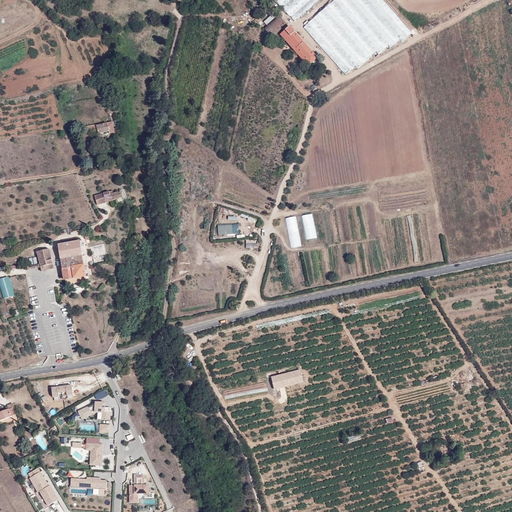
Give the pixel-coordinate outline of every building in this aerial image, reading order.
[(275,0),(294,21),(318,0),(275,0)] [(382,0),(334,0),(304,27),(345,74),(355,65),(357,68),(376,51),(378,53),(388,45),(390,47),(400,38),(402,41),(411,32),(382,0)] [(264,28),(273,38),(287,25),(278,15),(264,28)] [(289,26),(282,32),(309,63),(310,64),(315,59),(316,56),(289,26)] [(309,63),(282,32),(280,34),(308,64),(309,63)] [(86,131),(88,140),(89,141),(93,139),(91,132),(98,130),(98,133),(109,131),(109,133),(115,132),(115,133),(119,132),(116,121),(97,126),(96,124),(85,126),(86,131)] [(81,142),(88,140),(86,131),(79,133),(81,142)] [(123,197),(121,191),(110,195),(112,201),(123,197)] [(314,214),(302,216),(306,241),(318,238),(314,214)] [(291,249),(303,247),(297,217),(286,219),(291,249)] [(218,225),(219,234),(240,233),(239,224),(218,225)] [(86,276),(80,240),(58,244),(64,280),(86,276)] [(247,249),(259,249),(259,240),(247,240),(247,249)] [(37,252),(40,265),(40,266),(48,265),(49,269),(54,268),(49,249),(37,252)] [(41,268),(42,273),(48,271),(48,270),(49,269),(48,265),(40,266),(40,265),(29,267),(30,270),(41,268)] [(10,277),(0,280),(0,284),(5,300),(16,297),(10,277)] [(185,357),(190,350),(185,346),(180,354),(185,357)] [(274,391),(305,385),(302,372),(272,378),(274,391)] [(72,385),(62,386),(63,393),(67,393),(67,395),(73,395),(72,385)] [(63,393),(62,386),(52,387),(53,397),(59,396),(59,394),(63,393)] [(99,421),(112,421),(112,408),(108,408),(106,404),(105,405),(95,405),(79,412),(82,420),(84,420),(95,416),(99,416),(99,421)] [(15,407),(14,407),(8,409),(4,410),(0,412),(0,420),(12,416),(11,416),(17,414),(15,407)] [(101,434),(111,434),(111,425),(101,425),(101,434)] [(42,435),(38,437),(43,450),(48,448),(42,435)] [(100,444),(100,438),(87,437),(86,450),(91,450),(90,464),(102,465),(102,455),(101,455),(101,453),(102,453),(103,445),(100,444)] [(49,486),(41,472),(36,475),(31,477),(30,478),(38,492),(40,491),(48,505),(58,500),(50,485),(49,486)] [(135,486),(130,486),(130,503),(138,503),(138,494),(149,494),(149,486),(145,486),(145,476),(135,476),(135,486)] [(105,490),(107,490),(107,481),(101,481),(101,480),(98,479),(99,478),(88,477),(88,480),(72,479),(71,486),(101,488),(101,489),(100,489),(100,490),(104,490),(105,490)] [(71,486),(70,488),(94,489),(94,495),(103,495),(104,490),(100,490),(100,489),(101,489),(101,488),(71,486)]
